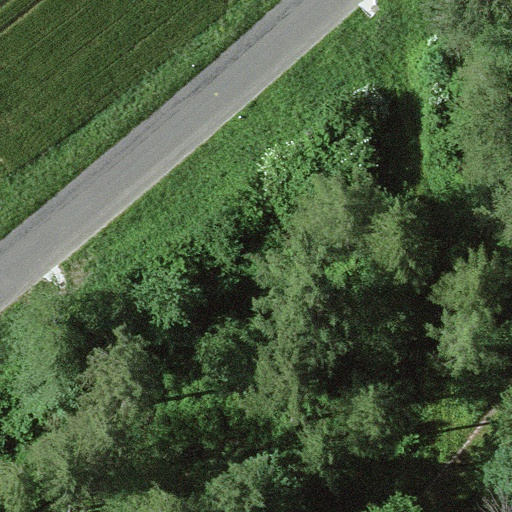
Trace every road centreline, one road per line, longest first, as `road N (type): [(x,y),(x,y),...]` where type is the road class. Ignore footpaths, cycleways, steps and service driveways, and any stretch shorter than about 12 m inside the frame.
road 1 (tertiary): [(326,0),(0,277)]
road 2 (track): [(389,511),(511,372)]
